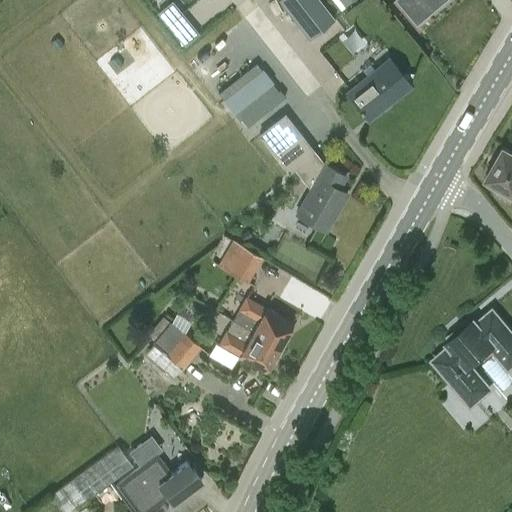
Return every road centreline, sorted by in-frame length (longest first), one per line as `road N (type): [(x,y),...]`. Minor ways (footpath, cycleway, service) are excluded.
road 1 (secondary): [(255,511),(435,183)]
road 2 (secondary): [(435,183),(511,54)]
